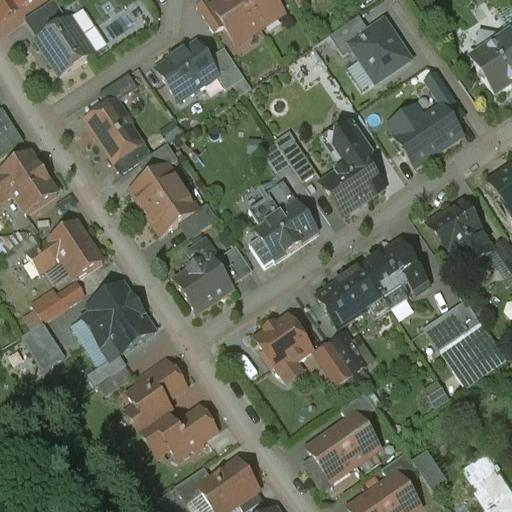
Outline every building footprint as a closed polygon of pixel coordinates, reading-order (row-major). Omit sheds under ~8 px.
[(12,0),(20,11),(36,0),(12,0)] [(228,0),(211,12),(219,24),(223,30),(235,48),(259,32),(237,0),(228,0)] [(237,0),(259,32),(282,16),(271,0),(237,0)] [(54,4),(24,24),(37,44),(62,27),(58,21),(63,18),(54,4)] [(37,44),(36,45),(60,81),(93,58),(81,40),(92,33),(93,28),(85,17),(80,15),(62,27),(37,44)] [(219,24),(209,30),(213,37),(223,30),(219,24)] [(411,65),(384,26),(349,49),(375,89),(411,65)] [(499,40),(479,36),(475,56),(478,60),(470,66),(495,102),(511,89),(511,42),(510,39),(508,40),(502,44),(499,40)] [(218,85),(221,83),(209,66),(198,49),(157,77),(180,111),(218,85)] [(245,83),(225,55),(209,66),(221,83),(218,85),(227,96),(245,83)] [(128,78),(98,98),(107,111),(113,107),(114,108),(138,92),(128,78)] [(465,120),(437,79),(424,87),(440,112),(441,111),(453,128),(465,120)] [(114,108),(113,107),(107,111),(86,126),(114,168),(142,150),(131,133),(133,127),(129,121),(122,120),(114,108)] [(416,112),(387,132),(395,143),(394,143),(415,173),(462,142),(453,128),(441,111),(440,112),(424,123),(416,112)] [(0,158),(22,144),(3,116),(0,117),(0,158)] [(338,131),(319,144),(337,171),(333,173),(337,179),(347,172),(334,154),(337,141),(342,137),(338,131)] [(342,137),(337,141),(334,154),(347,172),(337,179),(322,189),(343,221),(382,194),(365,169),(369,166),(370,159),(351,131),(342,137)] [(288,138),(276,146),(282,155),(294,146),(288,138)] [(316,178),(294,146),(282,155),(280,156),(302,187),(316,178)] [(167,149),(138,169),(148,185),(168,171),(168,172),(178,165),(167,149)] [(57,198),(30,157),(0,176),(0,178),(13,199),(26,219),(57,198)] [(148,185),(132,195),(147,217),(182,194),(168,172),(168,171),(148,185)] [(511,171),(489,187),(511,220),(511,171)] [(0,208),(13,199),(0,178),(0,208)] [(284,188),(268,200),(280,218),(297,207),(284,188)] [(182,194),(147,217),(163,240),(178,229),(198,216),(197,216),(182,194)] [(280,218),(254,236),(275,267),(318,238),(297,207),(280,218)] [(462,208),(442,222),(440,220),(427,229),(429,231),(428,232),(448,260),(449,259),(462,277),(490,257),(478,239),(482,237),(462,208)] [(198,216),(178,229),(188,245),(218,225),(207,209),(197,216),(198,216)] [(76,226),(48,244),(61,264),(75,284),(102,266),(76,226)] [(32,240),(12,253),(19,263),(19,264),(26,259),(39,250),(32,240)] [(206,243),(186,257),(196,271),(211,261),(212,262),(217,259),(206,243)] [(39,250),(26,259),(39,280),(61,264),(48,244),(39,250)] [(511,252),(506,245),(493,254),(511,281),(511,252)] [(400,247),(361,273),(382,304),(382,303),(384,305),(386,304),(385,301),(399,292),(408,286),(420,278),(421,278),(400,247)] [(12,253),(3,259),(9,269),(19,263),(12,253)] [(196,271),(175,286),(197,320),(234,295),(212,262),(211,261),(196,271)] [(361,273),(317,302),(337,333),(367,314),(382,304),(361,273)] [(420,278),(408,286),(416,299),(429,291),(420,278)] [(52,295),(31,309),(42,326),(80,301),(73,290),(66,294),(62,297),(56,301),(52,295)] [(125,291),(89,314),(120,362),(156,338),(125,291)] [(399,292),(385,301),(386,304),(384,305),(382,303),(382,304),(389,315),(390,316),(407,304),(399,292)] [(382,304),(367,314),(374,325),(389,315),(382,304)] [(465,306),(422,335),(438,358),(439,357),(465,394),(505,366),(481,331),(465,306)] [(288,323),(275,332),(273,329),(264,335),(265,336),(254,344),(264,357),(260,359),(271,375),(275,373),(276,375),(291,365),(293,367),(311,355),(288,323)] [(65,361),(43,328),(21,342),(43,376),(65,361)] [(365,372),(342,339),(330,348),(353,381),(365,372)] [(353,381),(330,348),(313,360),(314,360),(336,391),(335,392),(336,392),(353,381)] [(166,363),(135,385),(140,391),(127,400),(142,421),(133,428),(134,429),(165,408),(186,393),(185,391),(171,372),(170,370),(167,365),(166,363)] [(116,369),(106,376),(111,382),(120,375),(116,369)] [(437,388),(424,396),(434,410),(446,402),(437,388)] [(376,414),(365,398),(340,415),(347,426),(356,420),(360,426),(376,414)] [(165,408),(134,429),(141,439),(168,421),(172,418),(165,408)] [(200,413),(175,431),(161,442),(177,464),(190,455),(196,456),(202,452),(203,446),(217,437),(216,435),(215,435),(201,415),(200,413)] [(347,426),(306,454),(330,488),(380,454),(360,426),(356,420),(347,426)] [(168,421),(141,439),(149,451),(161,442),(175,431),(168,421)] [(447,486),(427,457),(412,467),(417,474),(436,502),(445,495),(447,486)] [(406,458),(381,475),(388,485),(397,479),(401,485),(417,474),(412,467),(406,458)] [(511,511),(511,499),(486,460),(468,471),(495,511),(511,511)] [(211,484),(198,493),(202,499),(209,509),(214,505),(218,511),(232,511),(258,495),(237,466),(211,484)] [(204,473),(174,493),(186,510),(202,499),(198,493),(211,484),(204,473)] [(388,485),(348,511),(419,511),(401,485),(397,479),(388,485)]
